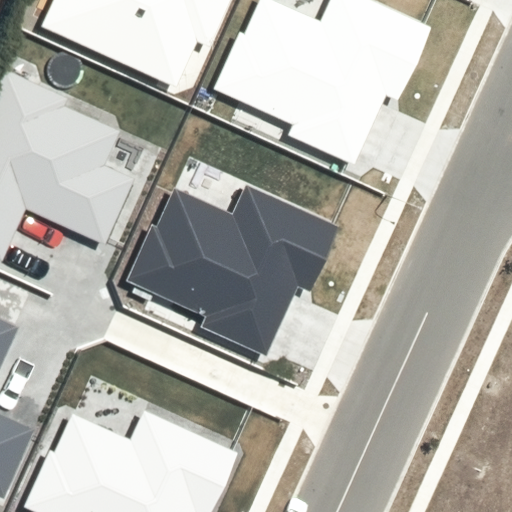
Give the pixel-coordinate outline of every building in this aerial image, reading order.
[(54,0),(42,25),(175,86),(196,41),(203,44),(222,0),(54,0)] [(240,31),(214,89),(293,124),(287,137),(354,166),(386,95),(399,100),(432,27),(370,0),(332,0),(323,21),(274,0),(260,0),(245,34),(240,31)] [(5,72),(0,83),(0,259),(2,261),(25,209),(106,245),(135,179),(103,164),(118,129),(65,105),(67,100),(5,72)] [(152,224),(127,280),(206,315),(200,328),(266,357),(297,288),(310,294),(341,226),(246,183),(233,213),(174,187),(157,226),(152,224)] [(0,495),(3,497),(33,429),(0,414),(0,366),(18,327),(0,319),(0,495)] [(49,449),(24,505),(39,511),(212,511),(239,453),(146,411),(132,441),(74,414),(56,452),(49,449)]
